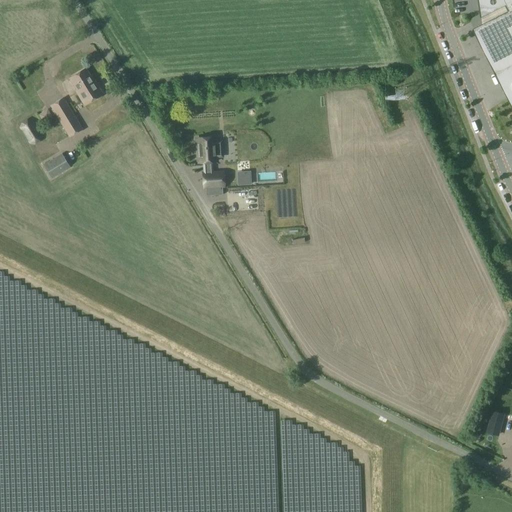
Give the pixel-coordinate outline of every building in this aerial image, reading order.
[(511,106),(511,0),(489,0),(491,11),(481,16),(481,18),(506,5),(509,11),(473,29),(474,31),(474,30),(509,12),(511,17),(511,65),(496,74),(496,73),(495,73),(511,106)] [(75,91),(84,105),(102,94),(93,79),(92,80),(85,68),(69,78),(76,90),(75,91)] [(63,98),(50,106),(69,137),(82,129),(63,98)] [(40,122),(47,117),(43,110),(35,115),(40,122)] [(39,141),(41,137),(31,121),(27,120),(22,123),(21,127),(30,143),(34,144),(39,141)] [(215,138),(196,139),(197,162),(204,162),(205,173),(211,173),(210,161),(216,161),(216,157),(221,157),(220,142),(215,142),(215,138)] [(243,151),(222,152),(223,163),(243,163),(243,151)] [(43,165),(51,178),(69,167),(61,154),(43,165)] [(205,173),(203,173),(204,188),(205,188),(217,187),(217,193),(222,193),(222,187),(224,187),(223,172),(211,173),(205,173)] [(250,184),(249,172),(237,173),(238,185),(250,184)] [(267,202),(226,204),(226,209),(220,210),(220,215),(282,212),(281,188),(271,189),(272,196),(267,196),(267,202)] [(504,418),(505,414),(492,410),(491,415),(504,418)] [(86,451),(96,441),(90,435),(80,444),(86,451)] [(9,464),(16,472),(46,484),(51,489),(63,494),(71,475),(65,473),(63,471),(69,455),(62,453),(56,458),(50,455),(42,462),(28,457),(25,454),(28,447),(22,445),(20,449),(16,448),(22,454),(15,451),(13,452),(9,464)]
